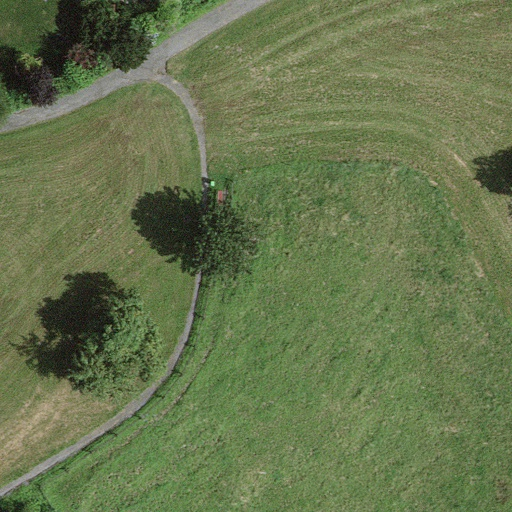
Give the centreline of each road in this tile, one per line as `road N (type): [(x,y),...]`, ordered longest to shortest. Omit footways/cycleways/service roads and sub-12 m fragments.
road 1 (track): [(0,122),(47,115),(142,61)]
road 2 (track): [(142,61),(252,0)]
